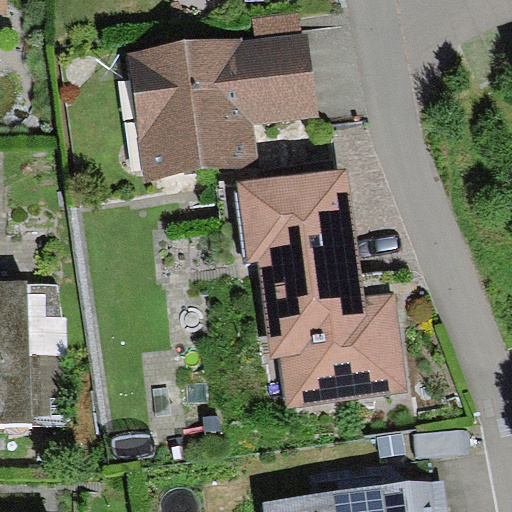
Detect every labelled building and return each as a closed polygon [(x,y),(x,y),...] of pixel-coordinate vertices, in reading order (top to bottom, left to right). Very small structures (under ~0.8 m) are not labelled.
[(0,0),(0,14),(7,15),(8,0),(0,0)] [(254,39),(131,53),(145,176),(257,163),(252,127),(316,120),(306,37),(300,38),(298,15),(252,20),(254,39)] [(345,171),(236,183),(244,265),(260,263),(270,358),(284,357),(289,405),(407,392),(396,296),(359,300),(345,171)] [(56,284),(0,285),(0,426),(70,424),(67,317),(61,318),(56,284)] [(453,511),(449,481),(263,504),(264,511),(453,511)]
